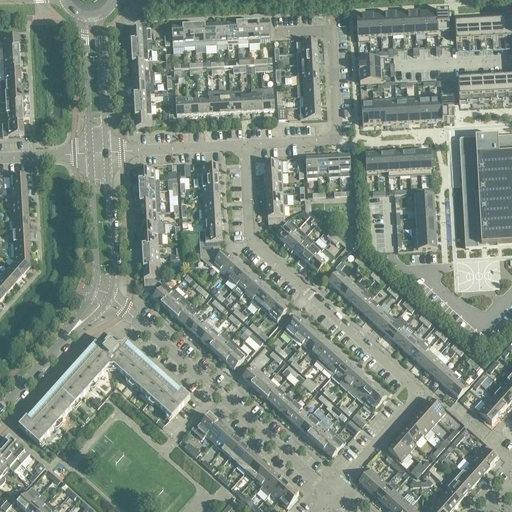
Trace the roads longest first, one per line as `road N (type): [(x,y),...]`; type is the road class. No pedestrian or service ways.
road 1 (residential): [(327,490),(412,391),(250,236),(249,146)]
road 2 (residential): [(327,490),(123,310),(100,300)]
road 3 (residential): [(249,146),(337,143),(332,33),(279,34)]
road 4 (tertiary): [(100,300),(113,274),(107,152)]
road 5 (tertiary): [(0,412),(100,300)]
road 6 (tertiary): [(89,153),(100,300)]
road 7 (residential): [(107,152),(249,146)]
road 8 (tertiary): [(107,152),(100,14)]
road 9 (tertiary): [(81,16),(89,153)]
road 10 (unknown): [(454,131),(450,263)]
